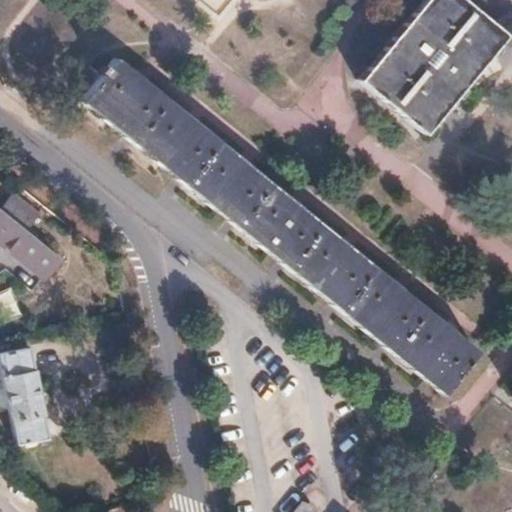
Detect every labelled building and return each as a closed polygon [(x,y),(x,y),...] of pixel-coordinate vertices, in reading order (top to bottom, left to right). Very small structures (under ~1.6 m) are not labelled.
[(461,0),(418,0),(356,78),(422,131),(461,84),(502,34),(461,0)] [(87,62),(72,80),(84,90),(77,98),(438,393),(473,351),(449,331),(399,290),(346,247),(294,204),(242,162),(191,120),(112,56),(99,72),(87,62)] [(0,240),(40,273),(49,263),(60,272),(67,264),(22,229),(35,212),(11,192),(0,205),(0,240)] [(7,305),(0,306),(0,322),(10,320),(7,305)] [(25,346),(0,351),(0,388),(12,444),(44,438),(25,346)] [(315,511),(302,501),(292,511),(315,511)]
